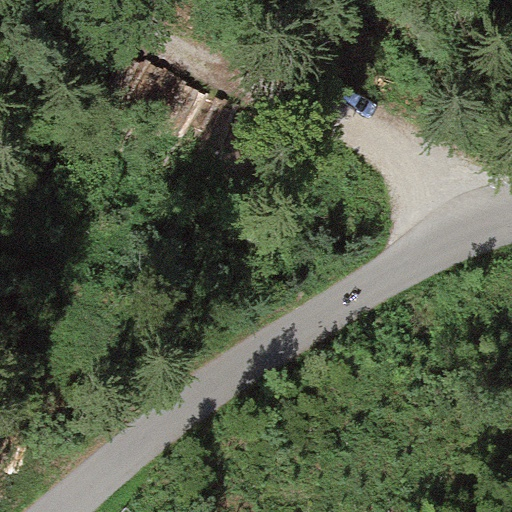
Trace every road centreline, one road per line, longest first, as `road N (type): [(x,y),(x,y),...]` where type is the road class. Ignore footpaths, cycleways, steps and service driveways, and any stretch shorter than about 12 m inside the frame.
road 1 (unclassified): [(63,511),(210,389),(430,250),(511,215)]
road 2 (track): [(16,0),(511,212)]
